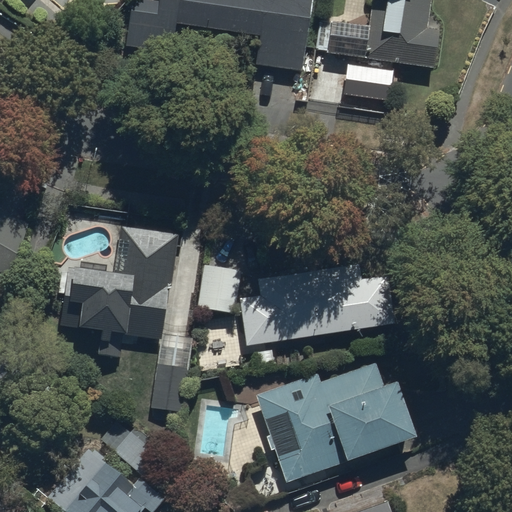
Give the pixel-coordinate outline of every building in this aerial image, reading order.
[(159,0),(159,3),(142,0),(131,0),(124,46),(171,53),(176,23),(260,36),(256,60),(301,67),(311,0),(159,0)] [(372,0),(363,59),(432,69),(438,30),(427,29),(431,0),(372,0)] [(31,225),(0,208),(0,276),(2,278),(31,225)] [(177,234),(121,227),(115,272),(66,267),(61,326),(101,330),(98,354),(120,357),(122,335),(158,339),(156,366),(154,366),(133,364),(131,390),(151,392),(150,406),(165,408),(163,420),(176,421),(177,412),(182,412),(186,368),(190,332),(165,330),(169,289),(171,289),(177,234)] [(240,270),(203,265),(197,309),(234,314),(240,270)] [(239,298),(246,346),(395,324),(388,276),(361,280),(358,266),(257,280),(259,296),(239,298)] [(253,352),(209,323),(198,339),(206,344),(194,362),(208,371),(218,356),(241,371),(253,352)] [(375,363),(318,383),(315,374),(256,395),(260,407),(250,410),(269,464),(279,460),(287,482),(415,437),(396,382),(383,386),(375,363)] [(30,375),(0,366),(0,397),(22,404),(30,375)] [(101,441),(113,451),(142,475),(163,449),(134,426),(129,432),(116,422),(101,441)] [(136,488),(88,449),(46,497),(63,511),(137,511),(142,507),(147,511),(153,511),(164,500),(142,481),(136,488)] [(391,511),(387,500),(354,511),(391,511)]
